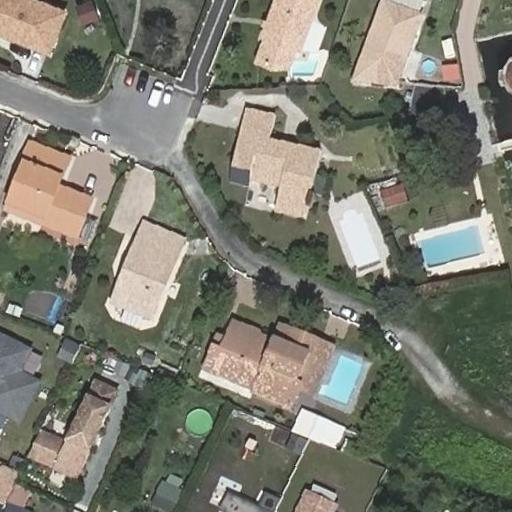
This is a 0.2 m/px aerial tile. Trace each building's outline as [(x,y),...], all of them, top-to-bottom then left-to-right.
[(0,0),(0,25),(6,28),(4,33),(44,49),(60,7),(41,0),(0,0)] [(84,25),(101,21),(96,0),(91,0),(79,3),(84,25)] [(281,0),(274,20),(272,26),(268,36),(270,36),(261,59),(278,65),(291,65),(298,48),(303,49),(322,0),(281,0)] [(394,0),(391,0),(363,71),(394,78),(396,78),(402,64),(409,66),(430,14),(394,0)] [(272,26),(274,20),(268,17),(266,23),(272,26)] [(402,64),(396,78),(403,80),(409,66),(402,64)] [(443,113),(443,85),(409,84),(409,113),(443,113)] [(274,114),(243,106),(226,170),(251,177),(252,172),(278,179),(272,203),(304,211),(307,199),(310,200),(313,189),(310,188),(318,155),(267,141),(274,114)] [(37,158),(19,202),(49,214),(46,220),(80,234),(95,199),(64,186),(68,178),(59,174),(67,155),(36,142),(31,155),(37,158)] [(76,158),(67,155),(59,174),(68,178),(76,158)] [(381,206),(404,201),(400,182),(377,187),(381,206)] [(49,214),(19,202),(17,208),(46,220),(49,214)] [(132,277),(119,309),(154,324),(185,246),(146,229),(127,275),(132,277)] [(114,307),(119,309),(132,277),(127,275),(114,307)] [(399,292),(384,287),(381,298),(396,303),(399,292)] [(301,374),(306,376),(321,340),(295,330),(293,336),(281,331),(276,342),(261,336),(262,334),(235,324),(227,342),(223,352),(214,348),(208,364),(209,364),(221,370),(218,377),(218,378),(254,393),(253,395),(292,410),(302,385),(303,383),(298,381),(301,374)] [(293,336),(295,330),(283,325),(281,331),(293,336)] [(218,338),(214,348),(223,352),(227,342),(218,338)] [(0,339),(0,415),(23,426),(42,386),(21,376),(31,354),(0,339)] [(76,366),(84,346),(67,339),(58,359),(76,366)] [(321,340),(306,376),(303,383),(302,385),(309,388),(328,343),(321,340)] [(206,372),(218,377),(221,370),(209,364),(206,372)] [(303,383),(306,376),(301,374),(298,381),(303,383)] [(96,388),(57,473),(77,482),(116,397),(96,388)] [(322,438),(329,422),(313,416),(307,432),(322,438)] [(344,429),(329,422),(322,438),(338,444),(344,429)] [(63,446),(41,437),(34,451),(34,453),(30,461),(52,471),(63,446)] [(22,445),(11,471),(23,476),(30,461),(34,453),(34,451),(22,445)] [(0,511),(6,511),(23,476),(11,471),(0,493),(0,511)] [(182,489),(165,482),(155,504),(172,511),(182,489)] [(335,511),(338,506),(305,491),(295,511),(335,511)] [(221,511),(223,505),(195,496),(189,511),(221,511)]
